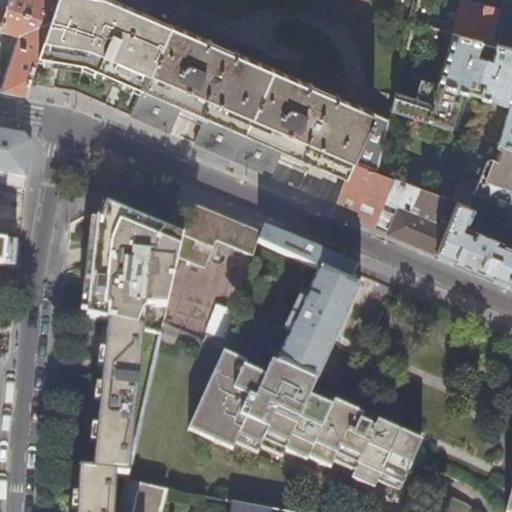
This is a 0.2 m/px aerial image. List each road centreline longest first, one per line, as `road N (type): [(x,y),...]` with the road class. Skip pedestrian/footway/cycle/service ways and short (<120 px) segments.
road 1 (residential): [(62,118),(511,305)]
road 2 (residential): [(14,511),(30,306),(62,118)]
